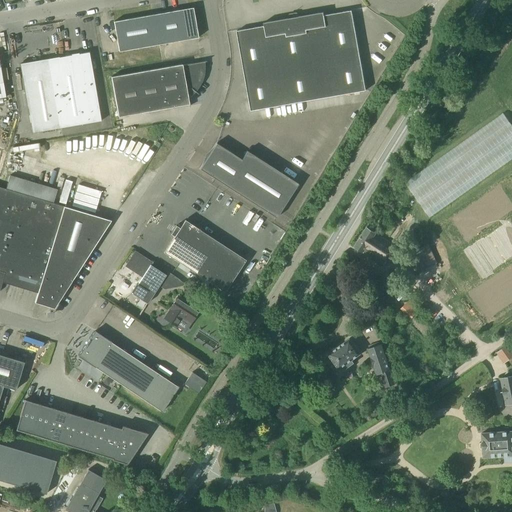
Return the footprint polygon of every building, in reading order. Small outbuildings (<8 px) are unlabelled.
[(152,15),(114,22),(119,52),(159,45),(198,38),(196,26),(193,8),(187,9),(178,10),(152,15)] [(264,26),(237,31),(251,110),(366,90),(352,11),(324,15),(323,12),(263,23),(264,26)] [(61,128),(100,121),(89,52),(65,56),(65,57),(65,62),(66,66),(60,67),(62,77),(54,78),(55,86),(61,128)] [(65,56),(20,64),(31,133),(61,128),(55,86),(54,78),(62,77),(60,67),(66,66),(65,62),(65,57),(65,56)] [(182,64),(111,77),(118,117),(188,105),(186,95),(196,91),(194,89),(200,80),(203,62),(182,65),(182,64)] [(271,132),(281,129),(278,123),(269,127),(271,132)] [(200,168),(276,217),(298,183),(247,150),(242,158),(216,142),(200,168)] [(310,158),(319,164),(329,150),(320,144),(310,158)] [(0,289),(5,273),(40,284),(35,303),(54,309),(111,220),(53,203),(57,190),(9,176),(5,189),(0,187),(0,289)] [(69,201),(75,179),(68,177),(62,199),(69,201)] [(145,183),(125,203),(132,209),(151,190),(145,183)] [(100,208),(104,189),(80,184),(76,204),(100,208)] [(242,211),(238,219),(250,225),(254,217),(242,211)] [(164,253),(180,263),(225,292),(246,260),(201,230),(185,220),(180,228),(176,225),(171,234),(174,236),(164,253)] [(354,247),(363,252),(384,265),(396,246),(366,228),(354,247)] [(115,241),(119,234),(113,230),(108,236),(115,241)] [(407,254),(416,273),(433,266),(424,246),(407,254)] [(165,275),(150,265),(152,263),(135,252),(127,263),(144,274),(137,285),(136,285),(132,291),(133,292),(132,293),(147,304),(159,286),(165,275)] [(360,277),(372,284),(376,277),(365,270),(360,277)] [(430,270),(420,275),(423,281),(433,276),(430,270)] [(167,272),(165,275),(159,286),(165,289),(173,276),(167,272)] [(398,294),(402,297),(402,298),(404,296),(405,295),(410,289),(412,286),(408,282),(398,294)] [(178,296),(163,319),(173,326),(178,329),(184,320),(190,324),(198,311),(188,304),(188,303),(178,296)] [(78,357),(94,367),(160,411),(161,412),(178,387),(177,386),(176,386),(111,343),(111,342),(95,331),(78,357)] [(349,339),(328,354),(340,371),(352,363),(350,360),(359,354),(349,339)] [(376,375),(381,373),(390,370),(382,345),(380,345),(370,349),(368,349),(376,375)] [(511,353),(507,346),(497,353),(504,363),(511,357),(511,353)] [(0,396),(3,386),(16,390),(24,362),(0,355),(0,396)] [(390,370),(381,373),(386,388),(395,385),(390,370)] [(511,403),(511,376),(501,379),(506,405),(511,403)] [(16,430),(29,434),(38,404),(27,401),(25,400),(16,430)] [(29,434),(43,438),(52,408),(41,405),(40,405),(38,404),(29,434)] [(43,438),(57,442),(66,413),(52,408),(43,438)] [(57,442),(71,446),(80,417),(66,413),(57,442)] [(71,446),(85,450),(94,421),(80,417),(71,446)] [(85,450),(98,455),(107,425),(94,421),(85,450)] [(98,455),(112,459),(121,429),(107,425),(98,455)] [(122,426),(121,429),(112,459),(112,460),(122,463),(127,464),(147,434),(122,426)] [(511,431),(481,433),(483,458),(511,455),(511,431)] [(0,443),(0,480),(46,494),(56,460),(0,443)] [(66,510),(69,511),(97,511),(95,511),(102,499),(97,496),(106,481),(88,471),(66,510)]
